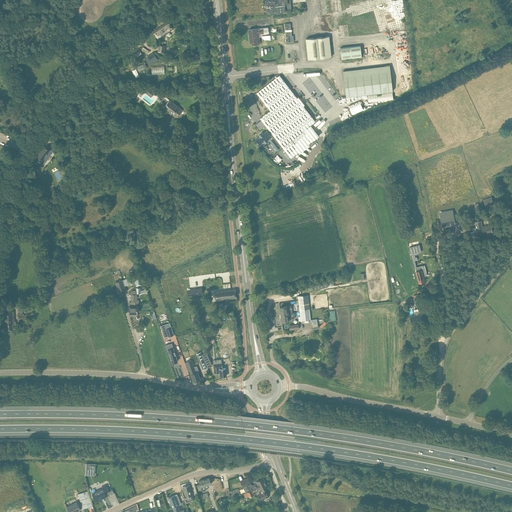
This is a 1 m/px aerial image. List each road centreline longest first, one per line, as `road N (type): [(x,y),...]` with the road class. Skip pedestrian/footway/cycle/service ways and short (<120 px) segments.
road 1 (motorway): [(0,429),(296,445),(511,486)]
road 2 (motorway): [(511,470),(242,424),(0,414)]
road 3 (unclassified): [(0,229),(10,178),(41,122),(94,65),(179,0)]
road 4 (unclassified): [(0,372),(119,374),(221,388)]
road 5 (secondary): [(253,332),(229,128)]
road 6 (unclassified): [(108,511),(188,476),(276,460)]
road 7 (unclassified): [(436,416),(279,387)]
